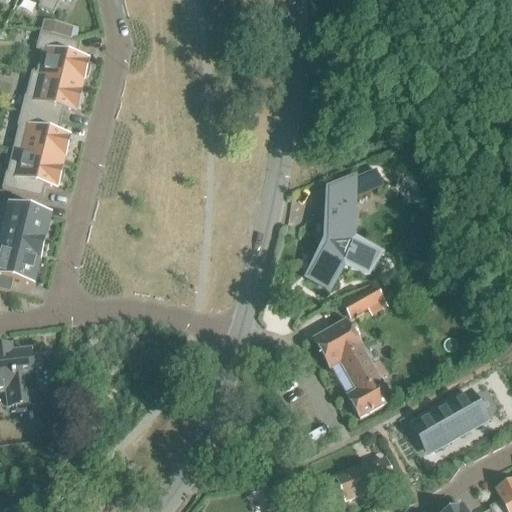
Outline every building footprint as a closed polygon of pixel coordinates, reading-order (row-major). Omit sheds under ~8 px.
[(28,0),(39,5),(37,9),(52,17),(60,0),(28,0)] [(72,29),(54,24),(50,36),(69,41),(72,29)] [(87,80),(90,66),(86,65),(87,64),(86,64),(87,62),(75,59),(79,45),(39,36),(35,51),(41,53),(36,75),(31,74),(31,75),(81,87),(82,80),(83,79),(87,80)] [(79,94),(81,87),(31,75),(25,98),(24,98),(20,113),(60,123),(63,110),(74,113),(75,109),(79,110),(83,97),(79,96),(79,94)] [(68,140),(68,138),(57,135),(60,123),(20,113),(16,128),(18,128),(12,152),(62,164),(64,157),(68,140)] [(44,187),(56,189),(57,186),(61,187),(64,173),(60,172),(60,171),(62,164),(12,152),(6,175),(5,175),(1,191),(41,200),(44,187)] [(370,272),(379,257),(351,246),(352,202),(382,189),(375,172),(327,192),(326,248),(307,280),(328,293),(343,268),(367,277),(370,272)] [(0,206),(0,231),(3,232),(43,242),(49,218),(8,209),(0,206)] [(0,231),(0,254),(38,264),(40,253),(43,242),(3,232),(0,231)] [(0,290),(9,293),(12,282),(32,287),(38,264),(0,254),(0,290)] [(350,321),(366,311),(368,311),(365,306),(364,304),(378,296),(373,289),(342,307),(350,321)] [(344,324),(312,342),(330,373),(332,371),(339,368),(353,393),(347,397),(346,398),(359,421),(390,403),(378,382),(385,378),(378,365),(370,369),(344,324)] [(0,394),(6,394),(7,409),(32,406),(30,390),(32,390),(32,387),(38,386),(35,367),(30,367),(28,355),(10,357),(9,351),(0,352),(0,394)] [(469,398),(412,429),(427,456),(483,424),(469,398)] [(344,505),(393,486),(383,462),(335,481),(344,505)] [(267,506),(268,511),(283,511),(282,503),(277,480),(262,483),(267,506)] [(511,511),(511,484),(511,485),(509,481),(497,487),(499,491),(496,493),(501,503),(488,510),(489,511),(511,511)]
